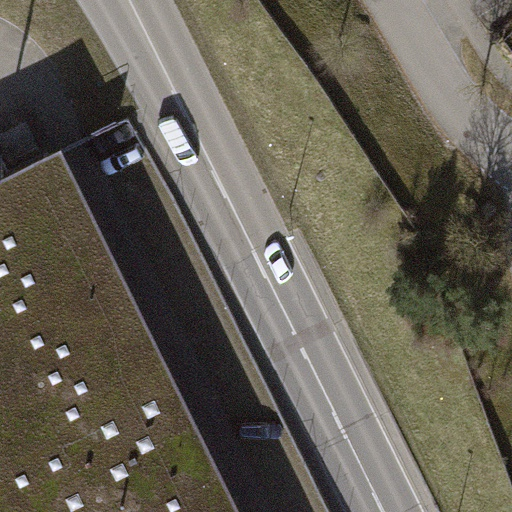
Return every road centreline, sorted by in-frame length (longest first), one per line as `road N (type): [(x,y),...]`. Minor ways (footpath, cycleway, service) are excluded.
road 1 (secondary): [(131,0),(384,511)]
road 2 (residential): [(394,0),(448,93),(511,163)]
